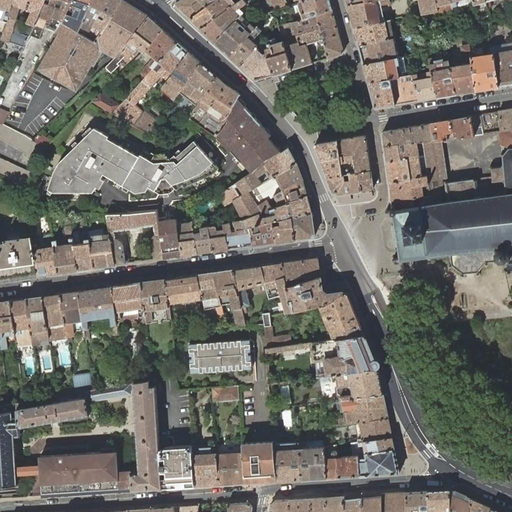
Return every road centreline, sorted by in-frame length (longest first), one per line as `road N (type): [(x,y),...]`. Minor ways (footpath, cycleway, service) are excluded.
road 1 (tertiary): [(0,288),(314,247)]
road 2 (residential): [(0,508),(265,490)]
road 3 (tertiary): [(478,476),(448,462),(419,425),(348,256)]
road 4 (residential): [(265,490),(478,476)]
road 5 (tertiary): [(295,133),(154,3)]
road 6 (residential): [(511,96),(371,120)]
road 7 (residential): [(331,219),(381,201),(371,120)]
road 8 (residential): [(371,120),(337,0)]
